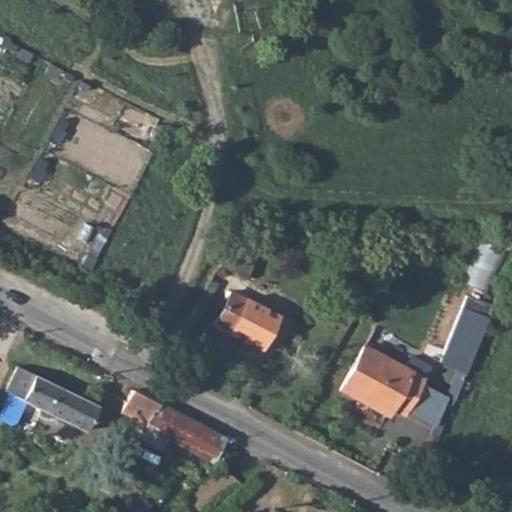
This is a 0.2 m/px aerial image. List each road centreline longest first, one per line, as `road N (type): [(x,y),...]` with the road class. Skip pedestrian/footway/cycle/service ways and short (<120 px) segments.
road 1 (residential): [(0,297),(409,511)]
road 2 (track): [(237,0),(200,53),(218,197),(140,370)]
